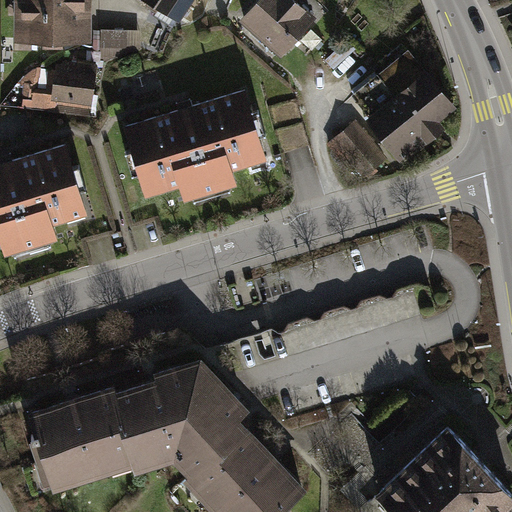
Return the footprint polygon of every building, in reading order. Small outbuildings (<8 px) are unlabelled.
[(83,0),(24,0),(24,38),(83,39),(83,0)] [(189,0),(154,0),(179,16),(189,0)] [(295,0),(259,0),(244,18),(281,50),(312,15),(295,0)] [(140,31),(102,30),(100,60),(140,45),(140,31)] [(452,105),(408,50),(354,93),(404,155),(427,137),(422,129),(452,105)] [(79,63),(65,61),(63,72),(58,72),(57,80),(54,96),(56,96),(91,102),(96,63),(79,61),(79,63)] [(54,96),(57,80),(41,77),(37,100),(26,98),(25,107),(54,111),(56,96),(54,96)] [(245,89),(126,125),(133,149),(139,147),(145,168),(139,169),(147,193),(181,182),(186,197),(215,188),(213,183),(225,179),(227,184),(236,182),(231,167),(266,156),(259,133),(253,135),(247,114),(252,112),(245,89)] [(354,125),(338,138),(370,176),(376,171),(372,166),(382,158),(354,125)] [(66,144),(0,163),(0,237),(2,237),(6,251),(35,243),(33,237),(46,233),(47,239),(56,236),(52,222),(86,211),(79,187),(73,189),(67,169),(73,167),(66,144)] [(136,342),(102,352),(133,452),(135,458),(159,451),(162,459),(177,454),(185,462),(235,416),(245,407),(200,360),(181,366),(174,341),(166,332),(146,338),(148,343),(137,346),(136,342)] [(27,380),(25,388),(38,430),(32,432),(41,461),(47,460),(54,483),(80,475),(81,478),(110,468),(108,460),(133,452),(102,352),(100,353),(101,357),(69,367),(70,372),(60,375),(58,371),(27,380)] [(269,452),(235,416),(185,462),(213,492),(207,498),(219,511),(286,511),(291,508),(287,503),(303,488),(278,461),(273,466),(264,456),(269,452)] [(380,491),(399,511),(495,511),(511,496),(511,492),(449,426),(380,491)]
